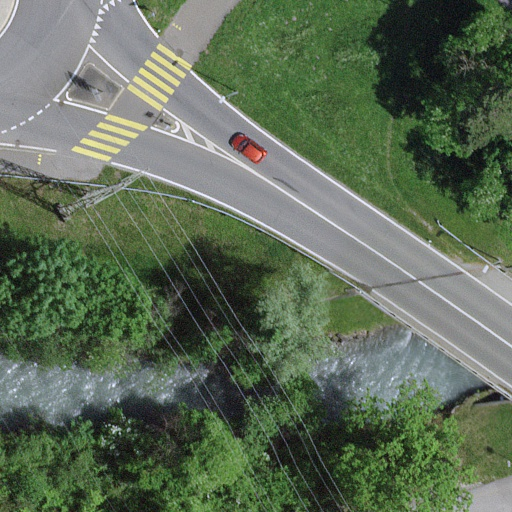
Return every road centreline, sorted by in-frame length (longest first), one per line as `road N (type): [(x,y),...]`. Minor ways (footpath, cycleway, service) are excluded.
road 1 (primary): [(256,171),(511,347)]
road 2 (primary): [(0,105),(256,171)]
road 3 (primary): [(256,171),(72,0)]
